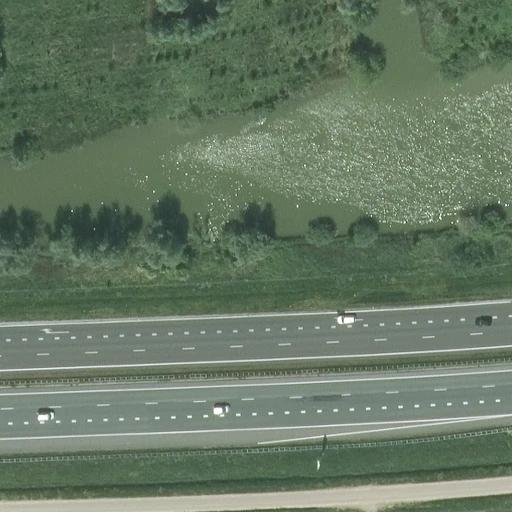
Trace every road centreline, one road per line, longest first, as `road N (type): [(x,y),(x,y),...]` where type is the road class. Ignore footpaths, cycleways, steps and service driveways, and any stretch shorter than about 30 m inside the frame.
road 1 (motorway): [(0,412),(511,382)]
road 2 (motorway): [(511,330),(0,355)]
road 3 (unclassified): [(0,509),(511,489)]
